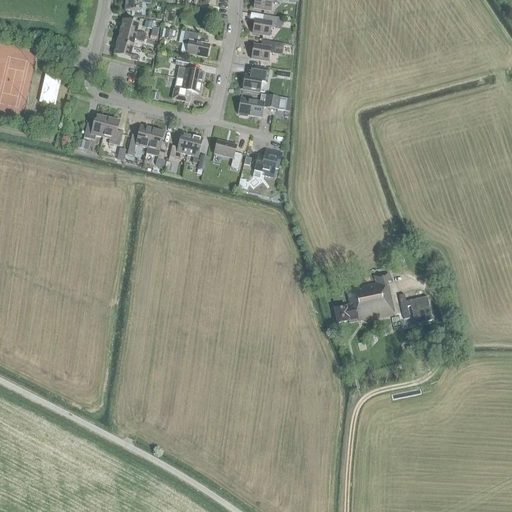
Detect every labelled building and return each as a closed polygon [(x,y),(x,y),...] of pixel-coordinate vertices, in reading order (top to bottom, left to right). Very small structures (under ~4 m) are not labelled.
[(151,4),(150,0),(125,0),(125,12),(141,12),(141,4),(151,4)] [(276,4),(276,0),(254,0),(253,8),(270,11),(272,3),(276,4)] [(275,29),(277,18),(263,15),(262,22),(255,20),(252,33),(270,36),(271,28),(275,29)] [(123,20),(120,32),(144,38),(145,34),(136,32),(138,24),(123,20)] [(163,39),(171,41),(171,37),(173,37),(175,32),(164,30),(161,30),(160,35),(163,36),(163,39)] [(143,43),(144,38),(120,32),(117,44),(132,48),(134,40),(143,43)] [(185,32),(183,40),(183,44),(189,45),(187,54),(207,59),(210,45),(197,42),(199,35),(185,32)] [(270,53),(274,54),(283,49),(284,45),(276,44),(276,43),(262,41),(261,47),(253,46),(251,59),(269,61),(270,53)] [(130,55),(132,48),(117,44),(114,56),(138,62),(139,57),(130,55)] [(176,59),(174,65),(188,68),(189,62),(176,59)] [(179,68),(177,79),(202,84),(204,73),(179,68)] [(249,68),(248,77),(245,77),(243,89),(260,92),(262,83),(265,84),(266,77),(268,78),(269,71),(249,68)] [(49,74),(42,102),(59,106),(65,77),(49,74)] [(200,95),(202,84),(177,79),(173,100),(189,103),(191,93),(200,95)] [(159,95),(151,93),(150,100),(157,102),(159,95)] [(247,117),(248,116),(261,118),(263,107),(278,110),(278,111),(283,112),(285,100),(261,95),(260,102),(241,99),(239,114),(240,114),(240,116),(247,117)] [(96,136),(103,138),(108,118),(96,115),(93,128),(87,126),(84,138),(95,141),(96,136)] [(120,121),(108,118),(103,138),(110,140),(109,144),(119,147),(122,135),(117,134),(120,121)] [(136,146),(148,149),(153,129),(141,126),(138,139),(132,138),(128,155),(134,157),(136,146)] [(165,132),(153,129),(148,149),(153,151),(152,154),(155,157),(157,158),(157,159),(163,161),(167,146),(162,145),(165,132)] [(182,134),(178,148),(173,147),(170,158),(180,161),(181,154),(188,156),(193,137),(182,134)] [(203,140),(193,137),(188,156),(194,157),(193,164),(197,165),(203,140)] [(83,150),(85,142),(78,140),(76,148),(83,150)] [(218,142),(214,154),(234,160),(232,168),(238,170),(242,155),(235,154),(237,147),(218,142)] [(259,156),(255,171),(254,171),(252,178),(259,180),(261,173),(265,174),(264,176),(273,179),(276,169),(279,170),(283,155),(266,150),(264,157),(259,156)] [(203,172),(207,158),(200,156),(197,170),(203,172)] [(386,283),(389,282),(387,272),(373,275),(375,283),(345,289),(349,306),(333,309),(336,324),(348,322),(349,324),(393,315),(386,283)] [(398,289),(393,290),(398,313),(403,312),(401,300),(404,299),(408,318),(426,314),(421,291),(400,295),(398,289)] [(405,348),(408,359),(414,358),(411,346),(405,348)]
